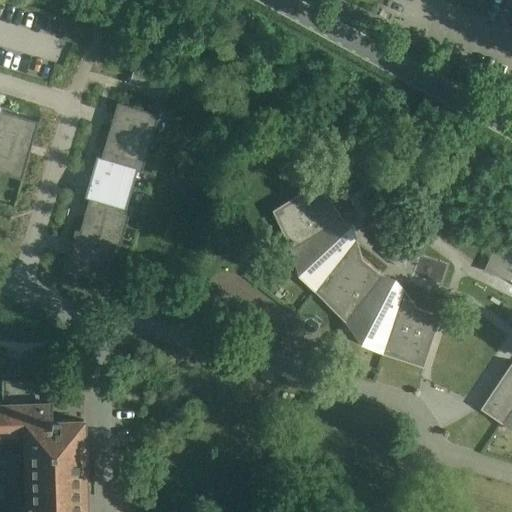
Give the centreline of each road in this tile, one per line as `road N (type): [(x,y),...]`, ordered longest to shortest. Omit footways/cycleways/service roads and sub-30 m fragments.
road 1 (residential): [(511,474),(443,452),(397,400),(327,376),(148,325),(95,334)]
road 2 (residential): [(113,0),(72,105),(19,290)]
road 3 (tertiary): [(511,130),(283,0)]
road 4 (residential): [(100,511),(95,334)]
